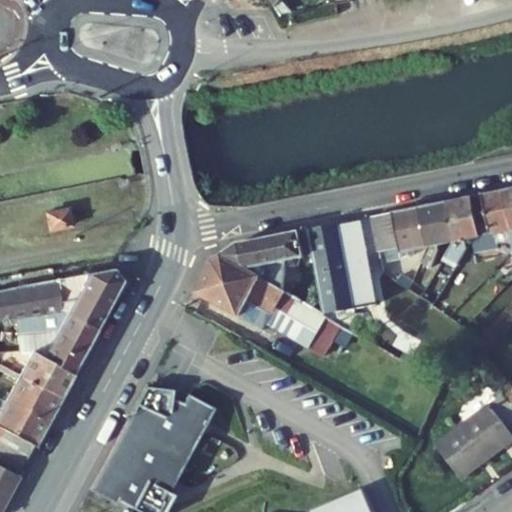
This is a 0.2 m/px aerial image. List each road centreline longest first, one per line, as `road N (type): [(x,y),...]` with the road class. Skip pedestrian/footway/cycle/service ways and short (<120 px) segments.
road 1 (residential): [(511,165),(175,232)]
road 2 (secondary): [(175,232),(161,286),(40,511)]
road 3 (unknown): [(0,279),(175,232)]
